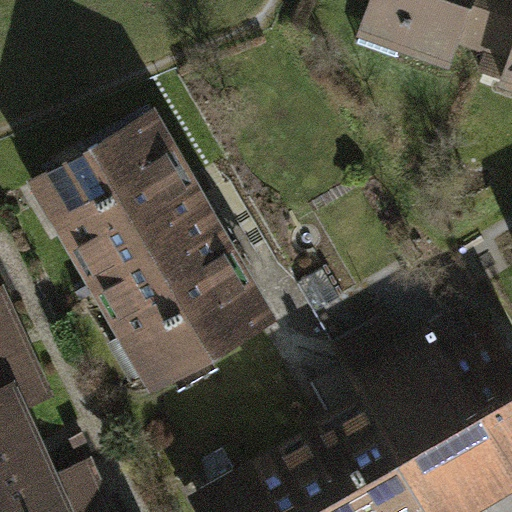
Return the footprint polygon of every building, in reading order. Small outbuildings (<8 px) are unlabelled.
[(487,44),(502,0),(372,0),(363,27),(451,57),(459,35),(487,44)] [(511,0),(502,0),(487,44),(480,67),(511,77),(511,0)] [(261,320),(144,117),(46,173),(163,376),(261,320)] [(0,351),(26,340),(2,287),(0,287),(0,351)] [(375,405),(432,504),(511,458),(511,349),(501,331),(481,343),(462,311),(356,372),(375,405)] [(0,511),(48,511),(50,511),(111,511),(89,459),(53,474),(23,405),(49,393),(26,340),(0,351),(0,511)] [(331,431),(204,504),(208,511),(419,511),(432,504),(375,405),(331,431)]
